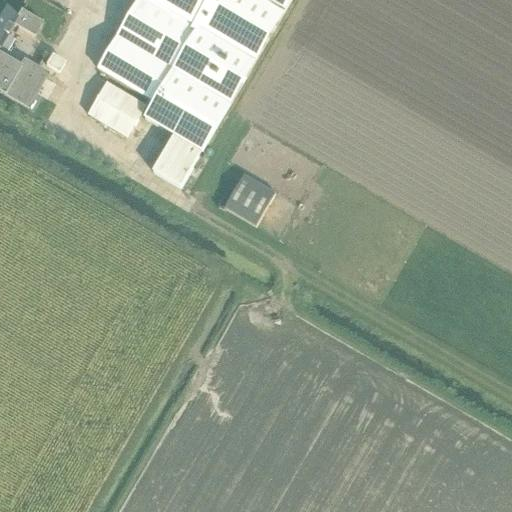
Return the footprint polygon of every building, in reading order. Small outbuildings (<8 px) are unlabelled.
[(203,155),(286,16),(294,0),(141,0),(99,72),(155,105),(146,121),(203,155)] [(0,10),(0,50),(1,51),(10,35),(17,39),(22,31),(35,39),(44,24),(21,11),(17,19),(0,10)] [(25,60),(20,68),(0,56),(0,92),(45,118),(65,85),(50,76),(50,75),(25,60)] [(64,68),(50,59),(44,70),(57,79),(64,68)] [(148,108),(108,84),(89,117),(129,141),(148,108)] [(245,177),(226,210),(257,229),(277,196),(245,177)]
